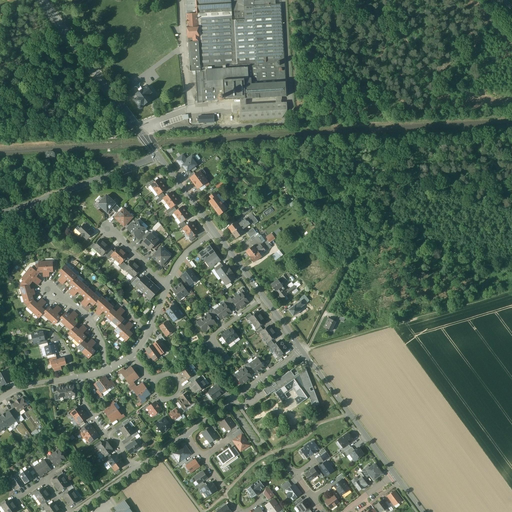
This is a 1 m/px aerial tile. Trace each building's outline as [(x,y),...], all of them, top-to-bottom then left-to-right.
[(185,0),(188,27),(187,27),(188,38),(193,37),(193,42),(199,42),(199,44),(191,44),(193,71),(195,71),(195,73),(197,96),(197,100),(197,103),(203,103),(203,101),(219,100),(245,99),(286,97),(280,4),(275,5),(275,0),(254,2),(253,0),(244,1),(243,0),(185,0)] [(147,86),(132,97),(138,106),(138,108),(139,109),(141,109),(142,108),(142,107),(147,103),(147,104),(150,102),(150,101),(151,100),(148,96),(152,93),(147,86)] [(287,103),(240,105),(241,120),(282,118),(287,110),(287,103)] [(195,167),(199,164),(192,154),(186,159),(183,154),(176,159),(181,165),(182,164),(187,170),(194,165),(195,167)] [(195,167),(194,165),(187,170),(190,174),(197,169),(195,167)] [(200,171),(195,174),(192,176),(192,177),(190,178),(198,189),(199,188),(204,184),(207,182),(200,171)] [(154,183),(151,185),(155,190),(163,184),(159,179),(154,183)] [(222,181),(215,186),(218,190),(225,185),(222,181)] [(163,184),(155,190),(158,195),(162,192),(167,189),(163,184)] [(165,197),(163,199),(164,199),(167,203),(175,197),(172,192),(165,197)] [(223,204),(217,196),(216,196),(214,193),(210,197),(212,199),(209,202),(213,207),(212,209),(213,211),(215,210),(219,216),(221,216),(223,214),(223,212),(227,209),(229,207),(225,202),(223,204)] [(106,196),(99,204),(100,205),(99,206),(99,207),(100,208),(102,208),(102,207),(105,210),(108,210),(115,203),(106,196)] [(175,197),(167,203),(170,208),(171,208),(173,206),(179,202),(175,197)] [(120,208),(116,204),(112,209),(116,213),(118,211),(120,208)] [(177,211),(174,213),(178,218),(186,212),(182,207),(177,211)] [(120,213),(115,218),(120,222),(128,213),(123,209),(120,213)] [(186,212),(178,218),(181,222),(181,223),(183,221),(190,216),(186,212)] [(128,213),(120,222),(124,226),(129,221),(132,217),(128,213)] [(250,219),(247,222),(249,225),(251,223),(253,225),(258,222),(254,217),(250,219)] [(245,219),(238,224),(240,227),(247,222),(245,219)] [(129,229),(129,230),(133,234),(141,225),(137,221),(134,224),(129,229)] [(187,226),(183,229),(187,233),(195,227),(192,222),(187,226)] [(236,222),(228,228),(232,233),(240,227),(238,224),(236,222)] [(247,222),(240,227),(242,230),(244,229),(249,225),(247,222)] [(93,233),(84,224),(80,229),(78,231),(81,234),(81,237),(84,237),(87,239),(93,233)] [(141,225),(133,234),(137,238),(138,237),(143,233),(146,229),(141,225)] [(195,227),(187,233),(190,238),(194,236),(199,232),(195,227)] [(242,230),(240,227),(232,233),(236,238),(244,233),(242,230)] [(253,228),(246,233),(250,238),(257,233),(253,228)] [(145,235),(142,238),(145,240),(150,234),(148,231),(145,235)] [(145,240),(143,241),(142,244),(144,246),(145,246),(149,250),(158,241),(150,234),(145,240)] [(271,234),(266,238),(268,240),(270,242),(275,239),(271,234)] [(258,237),(250,242),(253,246),(254,246),(258,251),(265,246),(263,243),(258,237)] [(96,245),(93,248),(97,252),(105,244),(101,239),(96,245)] [(105,244),(97,252),(101,256),(102,256),(104,253),(109,248),(105,244)] [(209,246),(200,253),(205,261),(215,253),(209,246)] [(258,251),(254,246),(253,246),(246,252),(249,257),(258,251)] [(114,253),(111,256),(116,260),(123,252),(119,248),(114,253)] [(153,257),(157,261),(165,252),(161,248),(153,257)] [(107,255),(105,256),(108,259),(111,256),(114,253),(111,250),(107,255)] [(258,251),(249,257),(253,263),(261,257),(259,253),(258,251)] [(123,252),(116,260),(120,264),(122,261),(128,256),(123,252)] [(165,252),(157,261),(161,265),(162,265),(165,261),(170,256),(165,252)] [(215,253),(205,261),(210,268),(213,266),(219,261),(220,261),(215,253)] [(128,266),(125,269),(125,270),(129,273),(137,265),(132,261),(128,266)] [(215,268),(214,269),(216,272),(217,272),(216,272),(223,267),(221,264),(215,268)] [(137,265),(129,273),(133,277),(133,278),(135,276),(141,269),(137,265)] [(65,266),(59,272),(63,276),(62,277),(64,279),(71,271),(65,266)] [(31,267),(27,273),(37,281),(38,279),(36,276),(39,273),(35,270),(33,269),(31,267)] [(226,267),(224,267),(223,267),(216,272),(217,272),(221,278),(231,271),(229,268),(228,269),(227,267),(226,267)] [(190,269),(182,275),(187,281),(189,284),(197,279),(190,269)] [(71,271),(64,279),(66,281),(67,280),(71,283),(76,277),(77,276),(71,271)] [(231,271),(221,278),(226,285),(230,282),(233,279),(234,277),(234,276),(233,274),(231,271)] [(37,281),(27,273),(22,278),(24,280),(26,281),(25,282),(29,285),(32,281),(35,283),(37,281)] [(135,276),(133,278),(133,277),(129,282),(131,284),(137,278),(135,276)] [(71,283),(70,284),(74,288),(73,289),(75,291),(82,283),(76,277),(71,283)] [(146,279),(144,277),(141,280),(136,285),(143,292),(151,283),(147,279),(146,279)] [(141,280),(137,278),(131,284),(135,287),(136,285),(141,280)] [(278,279),(271,285),(275,291),(276,291),(281,287),(283,286),(278,279)] [(88,288),(82,283),(75,291),(77,293),(78,291),(82,295),(88,288)] [(151,283),(143,292),(150,299),(158,291),(156,289),(156,287),(151,283)] [(186,290),(181,284),(177,287),(184,296),(188,293),(186,290)] [(29,285),(20,287),(23,295),(34,292),(33,289),(30,290),(29,285)] [(294,286),(285,293),(287,295),(296,288),(294,286)] [(184,296),(177,287),(173,290),(178,296),(180,299),(184,296)] [(285,293),(281,287),(276,291),(282,299),(287,295),(285,293)] [(88,288),(82,295),(85,298),(84,299),(87,301),(94,294),(88,288)] [(34,292),(23,295),(25,303),(33,300),(32,295),(35,295),(34,292)] [(241,293),(237,297),(243,306),(248,302),(244,296),(241,293)] [(94,294),(87,301),(89,303),(90,302),(93,306),(95,304),(100,299),(94,294)] [(309,301),(304,294),(296,300),(298,303),(301,301),(304,304),(309,301)] [(100,299),(95,304),(99,307),(98,308),(101,310),(107,302),(101,297),(100,299)] [(232,300),(233,302),(238,309),(243,306),(237,297),(232,300)] [(37,304),(33,300),(28,306),(27,307),(33,312),(40,305),(38,303),(37,304)] [(298,303),(295,305),(298,309),(304,304),(301,301),(298,303)] [(107,302),(101,310),(103,312),(103,311),(107,314),(112,309),(113,308),(107,302)] [(180,309),(174,302),(172,303),(173,306),(174,306),(177,311),(180,309)] [(227,307),(224,303),(219,307),(226,316),(231,312),(227,307)] [(43,307),(40,305),(33,312),(39,318),(43,314),(45,311),(41,308),(43,307)] [(295,305),(289,310),(293,316),(299,311),(298,309),(295,305)] [(173,306),(166,311),(174,321),(181,316),(177,311),(174,306),(173,306)] [(53,310),(53,311),(49,307),(45,311),(43,314),(49,319),(55,312),(53,310)] [(215,310),(214,310),(217,314),(221,319),(226,316),(219,307),(215,310)] [(107,314),(106,316),(112,321),(119,313),(117,311),(116,312),(112,309),(107,314)] [(58,314),(55,312),(49,319),(55,325),(59,320),(61,318),(57,314),(58,314)] [(252,316),(249,319),(253,324),(262,317),(258,312),(252,316)] [(69,316),(65,313),(61,318),(59,320),(65,325),(72,317),(70,315),(69,316)] [(119,313),(112,321),(118,326),(121,323),(124,320),(120,316),(121,315),(119,313)] [(208,314),(203,318),(210,328),(213,326),(215,324),(211,318),(209,314),(208,314)] [(72,317),(65,325),(71,330),(74,327),(77,324),(73,320),(74,319),(72,317)] [(262,317),(253,324),(256,328),(260,326),(265,322),(262,317)] [(198,322),(197,322),(200,326),(204,332),(207,330),(210,328),(203,318),(198,322)] [(336,322),(328,318),(324,327),(331,331),(336,322)] [(166,322),(160,326),(164,331),(163,332),(164,333),(164,335),(166,335),(167,335),(173,331),(170,327),(166,322)] [(124,327),(121,323),(118,326),(114,330),(120,335),(127,328),(125,326),(124,327)] [(263,331),(260,333),(261,333),(264,337),(273,331),(270,326),(263,331)] [(78,330),(74,327),(71,330),(68,333),(74,339),(81,331),(79,330),(78,330)] [(127,328),(120,335),(126,341),(132,334),(129,331),(129,330),(127,328)] [(238,337),(231,328),(226,332),(233,341),(238,337)] [(81,331),(74,339),(80,344),(83,341),(86,338),(82,334),(83,333),(81,331)] [(273,331),(264,337),(267,342),(268,342),(271,340),(277,336),(273,331)] [(43,332),(32,334),(34,344),(38,343),(45,341),(43,332)] [(233,341),(226,332),(222,335),(228,344),(233,341)] [(159,340),(153,345),(160,355),(167,350),(159,340)] [(274,345),(271,347),(275,352),(284,345),(280,340),(274,345)] [(87,344),(83,341),(80,344),(77,347),(83,353),(90,346),(88,344),(87,344)] [(48,346),(44,347),(47,356),(55,354),(58,353),(56,344),(48,346)] [(153,345),(146,350),(147,351),(152,357),(154,360),(160,355),(153,345)] [(284,345),(275,352),(278,357),(282,354),(287,350),(284,345)] [(90,346),(83,353),(89,358),(95,352),(91,348),(92,347),(90,346)] [(152,357),(147,351),(144,354),(148,360),(152,357)] [(57,360),(51,362),(52,368),(60,366),(66,365),(64,358),(57,360)] [(259,360),(257,358),(253,361),(260,371),(265,368),(260,362),(259,360)] [(250,364),(249,364),(252,368),(256,374),(260,371),(253,361),(250,364)] [(125,371),(121,374),(125,379),(135,372),(131,366),(125,371)] [(189,366),(180,372),(186,380),(188,379),(195,374),(189,366)] [(244,368),(240,372),(247,381),(251,377),(247,371),(245,368),(244,368)] [(290,371),(274,382),(276,385),(273,387),(272,384),(263,390),(267,396),(275,390),(276,392),(275,392),(281,401),(287,397),(285,394),(292,389),(298,396),(294,399),(298,404),(307,398),(307,397),(308,396),(313,408),(319,404),(305,368),(298,373),(297,372),(295,373),(296,375),(294,376),(290,371)] [(12,376),(9,369),(3,372),(7,379),(12,376)] [(7,379),(3,372),(0,373),(0,384),(1,386),(9,382),(7,379)] [(135,372),(125,379),(130,385),(133,382),(139,378),(135,372)] [(240,372),(235,375),(242,384),(247,381),(240,372)] [(105,376),(99,380),(106,390),(112,386),(109,382),(105,376)] [(192,384),(191,384),(197,392),(206,385),(200,377),(199,378),(192,384)] [(106,390),(99,380),(94,384),(98,390),(101,394),(106,390)] [(137,387),(133,390),(137,395),(147,388),(142,383),(137,387)] [(71,385),(65,386),(67,398),(71,398),(71,396),(74,395),(75,395),(74,391),(73,386),(71,386),(71,385)] [(222,392),(217,385),(208,392),(213,400),(223,393),(222,392)] [(65,386),(59,387),(59,388),(57,388),(58,394),(59,398),(63,397),(63,399),(67,398),(65,386)] [(147,388),(137,395),(141,401),(145,398),(151,394),(147,388)] [(186,393),(181,397),(182,399),(178,402),(182,407),(183,409),(184,409),(193,402),(186,393)] [(20,400),(19,399),(16,402),(16,403),(13,404),(17,410),(19,412),(23,409),(28,406),(22,398),(20,400)] [(150,406),(147,408),(149,410),(149,413),(152,413),(156,414),(158,414),(159,412),(161,410),(155,402),(150,406)] [(109,407),(104,411),(108,417),(117,410),(113,404),(109,407)] [(73,412),(71,414),(75,419),(84,412),(80,406),(73,412)] [(176,409),(169,414),(174,420),(180,416),(180,415),(176,410),(176,409)] [(14,412),(13,410),(10,412),(15,420),(18,418),(14,412)] [(117,410),(108,417),(112,423),(118,418),(122,415),(117,410)] [(10,412),(9,411),(5,414),(5,413),(2,415),(2,416),(0,417),(0,418),(5,426),(8,429),(14,425),(13,423),(16,421),(10,412)] [(84,412),(75,419),(78,424),(88,417),(84,412)] [(164,418),(157,423),(159,426),(158,428),(160,430),(162,430),(163,432),(165,432),(171,427),(167,422),(164,418)] [(234,426),(228,418),(221,423),(219,424),(222,428),(224,427),(227,431),(234,426)] [(128,423),(120,429),(123,434),(131,428),(128,423)] [(82,430),(80,431),(80,433),(83,438),(84,437),(93,430),(92,429),(92,428),(91,426),(88,425),(82,430)] [(131,428),(123,434),(126,438),(135,432),(131,428)] [(210,428),(203,433),(205,436),(204,437),(206,440),(207,439),(210,443),(217,437),(214,433),(210,428)] [(237,431),(232,434),(236,439),(241,435),(242,435),(243,434),(240,429),(237,431)] [(93,430),(84,437),(88,442),(89,442),(96,437),(98,436),(94,430),(93,430)] [(348,434),(338,441),(343,447),(348,444),(353,440),(348,434)] [(236,439),(233,441),(241,451),(249,445),(242,435),(241,435),(236,439)] [(102,444),(97,447),(101,452),(110,446),(106,441),(102,444)] [(132,443),(126,447),(130,454),(139,447),(134,441),(132,443)] [(309,444),(309,443),(304,447),(305,447),(301,450),(307,457),(310,455),(311,455),(315,452),(315,451),(318,448),(313,441),(309,444)] [(348,444),(343,447),(341,448),(344,452),(351,448),(348,444)] [(185,445),(173,454),(179,462),(185,458),(191,454),(185,445)] [(110,446),(101,452),(104,457),(109,453),(113,450),(110,446)] [(351,448),(344,452),(347,456),(350,454),(349,454),(354,451),(352,447),(351,448)] [(354,451),(349,454),(350,454),(354,461),(363,454),(358,448),(354,451)] [(234,456),(223,464),(218,457),(221,455),(220,454),(216,457),(221,465),(225,462),(228,465),(238,458),(237,456),(237,457),(232,449),(230,451),(234,456)] [(230,451),(229,449),(221,455),(218,457),(223,464),(234,456),(230,451)] [(65,459),(59,450),(54,453),(60,463),(65,459)] [(321,455),(320,456),(324,461),(330,457),(326,452),(321,455)] [(60,463),(54,453),(49,457),(52,462),(55,466),(60,463)] [(115,457),(109,461),(108,461),(107,462),(107,463),(108,464),(109,464),(111,467),(120,460),(121,460),(117,455),(115,457)] [(185,458),(179,462),(177,463),(180,467),(185,463),(187,462),(185,458)] [(44,460),(39,464),(46,473),(50,469),(47,465),(44,460)] [(120,460),(111,467),(115,471),(118,469),(124,465),(120,460)] [(187,465),(187,466),(191,472),(199,467),(195,460),(194,461),(187,465)] [(332,470),(326,462),(320,467),(326,475),(327,474),(328,475),(330,474),(331,474),(331,472),(331,471),(332,470)] [(39,464),(34,467),(38,472),(41,476),(46,473),(39,464)] [(366,470),(370,475),(373,480),(382,474),(374,464),(366,470)] [(316,472),(313,468),(305,474),(310,481),(314,478),(318,475),(316,472)] [(370,475),(366,470),(365,468),(361,470),(363,472),(365,475),(367,478),(370,475)] [(34,477),(28,469),(24,472),(29,480),(34,477)] [(203,471),(194,477),(199,484),(202,481),(207,478),(203,471)] [(29,480),(24,472),(19,475),(25,484),(29,480)] [(342,473),(336,478),(339,482),(342,480),(345,478),(342,473)] [(25,484),(19,475),(15,478),(20,487),(25,484)] [(65,480),(62,475),(59,477),(53,481),(56,486),(65,480)] [(367,485),(364,487),(364,488),(362,490),(363,490),(369,486),(366,481),(363,477),(362,476),(358,479),(356,477),(351,481),(354,484),(362,478),(367,485)] [(20,487),(15,478),(10,481),(13,486),(16,490),(20,487)] [(362,478),(354,484),(353,484),(354,485),(359,491),(362,489),(362,490),(364,488),(364,487),(367,485),(362,478)] [(65,480),(56,486),(60,491),(65,487),(69,485),(65,480)] [(254,484),(247,489),(251,494),(253,497),(260,492),(258,491),(264,487),(259,480),(254,484)] [(339,482),(334,486),(341,495),(349,489),(342,480),(339,482)] [(213,485),(211,483),(207,485),(201,490),(206,497),(216,490),(215,488),(216,487),(214,484),(213,485)] [(288,489),(286,491),(288,493),(291,497),(293,499),(300,494),(294,485),(292,486),(288,489)] [(274,495),(268,487),(266,489),(269,493),(265,495),(267,497),(270,495),(272,497),(274,495)] [(47,493),(44,488),(38,492),(34,494),(35,494),(38,499),(47,493)] [(76,494),(72,490),(69,492),(63,496),(63,497),(64,498),(65,499),(66,501),(76,494)] [(394,491),(387,496),(391,502),(394,506),(401,500),(394,491)] [(47,493),(38,499),(41,504),(45,502),(51,497),(47,493)] [(76,494),(66,501),(68,504),(69,506),(70,506),(76,502),(79,499),(76,494)] [(333,495),(325,501),(327,504),(326,506),(329,507),(330,509),(339,503),(337,500),(333,495)] [(6,503),(1,506),(5,511),(14,505),(11,500),(6,503)] [(274,500),(266,506),(270,511),(276,511),(280,509),(274,500)] [(305,500),(298,505),(302,511),(304,511),(309,509),(310,507),(305,500)] [(380,511),(387,507),(382,500),(375,505),(380,511)] [(131,511),(129,509),(130,509),(124,501),(123,502),(119,505),(118,506),(120,509),(116,511),(131,511)] [(48,506),(45,509),(47,511),(50,511),(57,507),(54,502),(48,506)]
